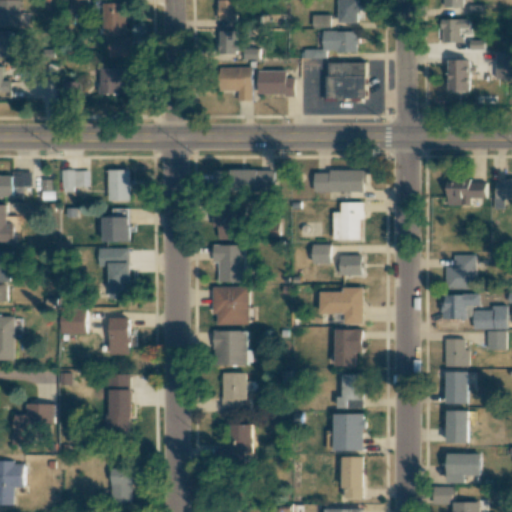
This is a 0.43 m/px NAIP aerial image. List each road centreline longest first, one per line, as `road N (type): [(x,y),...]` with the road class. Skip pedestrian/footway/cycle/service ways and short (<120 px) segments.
road 1 (residential): [(172,0),(176,511)]
road 2 (tertiary): [(511,139),(0,140)]
road 3 (residential): [(407,140),(408,511)]
road 4 (tertiary): [(406,0),(407,140)]
